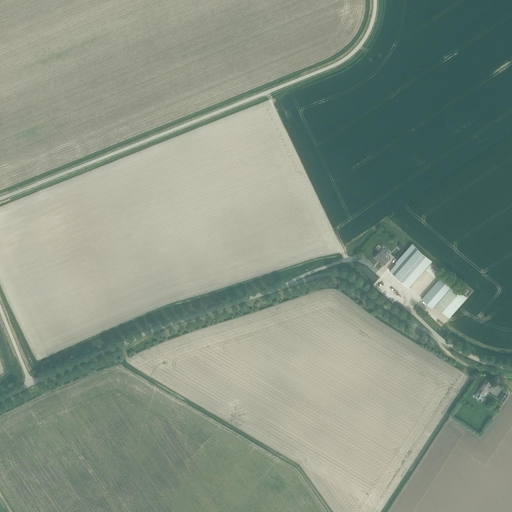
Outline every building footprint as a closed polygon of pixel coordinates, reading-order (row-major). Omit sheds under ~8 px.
[(410,288),(425,271),(429,265),(408,247),(388,269),(410,288)] [(375,257),(383,264),(390,257),(385,253),(386,251),(383,248),(375,257)] [(441,276),(435,283),(421,299),(432,308),(435,304),(449,317),(466,297),(441,276)] [(486,389),(491,382),(486,379),(478,391),(485,396),(489,391),(486,389)] [(509,393),(504,390),(499,398),(503,402),(509,393)]
